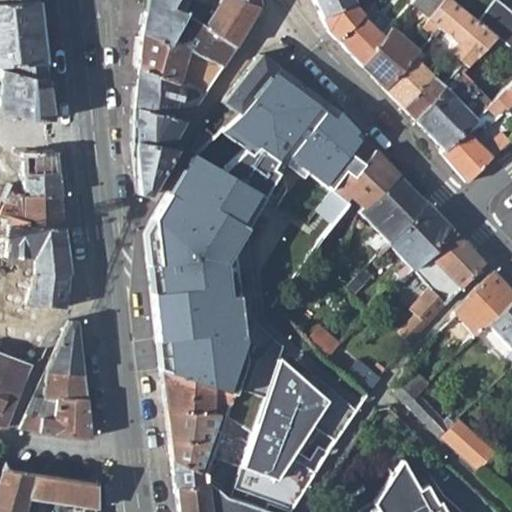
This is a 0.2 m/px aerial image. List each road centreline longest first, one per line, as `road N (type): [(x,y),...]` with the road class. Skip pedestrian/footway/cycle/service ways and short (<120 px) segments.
road 1 (secondary): [(94,123),(141,511)]
road 2 (residential): [(462,211),(312,49),(279,0)]
road 3 (secondary): [(94,123),(80,0)]
